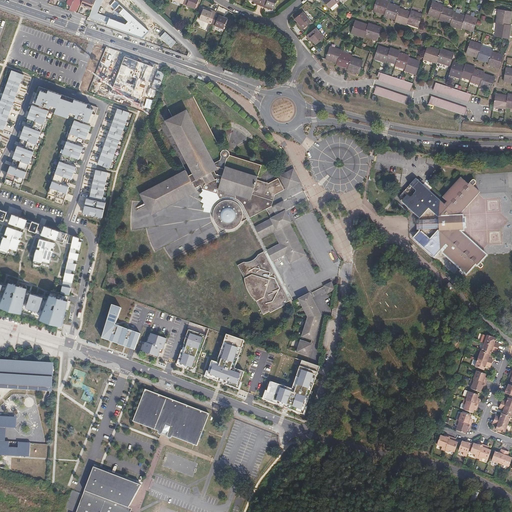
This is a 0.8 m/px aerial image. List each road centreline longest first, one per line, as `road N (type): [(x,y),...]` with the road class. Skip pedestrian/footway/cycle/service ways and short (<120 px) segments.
road 1 (residential): [(69,343),(342,445),(434,461),(511,499)]
road 2 (residential): [(65,223),(101,104),(34,83),(0,165)]
road 3 (secondary): [(298,121),(511,144)]
road 4 (secondary): [(511,137),(408,129),(301,100)]
road 5 (secondary): [(0,0),(199,70)]
road 6 (residential): [(69,343),(92,241),(87,230),(65,223)]
